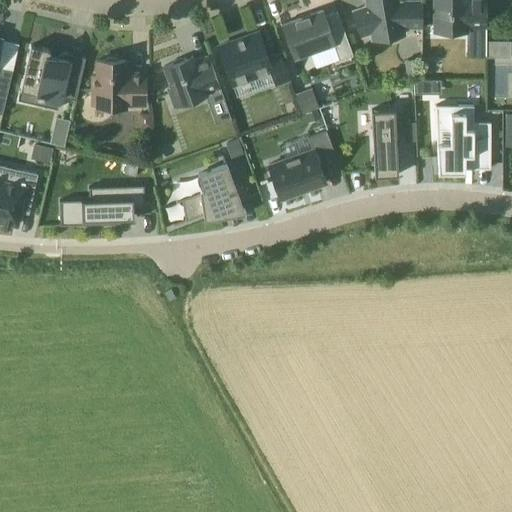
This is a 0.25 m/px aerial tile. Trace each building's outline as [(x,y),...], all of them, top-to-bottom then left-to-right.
[(365,0),(366,5),(351,11),(358,30),(361,37),(370,33),(371,40),(405,35),(403,28),(422,28),(422,20),(422,1),(398,0),(365,0)] [(433,0),(434,30),(467,30),(467,28),(486,28),(485,0),(433,0)] [(322,9),(282,23),(289,42),(295,59),(311,53),(334,45),(339,59),(353,54),(337,10),(324,15),(322,9)] [(258,32),(219,46),(226,65),(233,86),(271,72),(276,85),(290,80),(279,52),(267,56),(265,51),(258,32)] [(0,112),(2,113),(6,97),(12,70),(0,67),(0,46),(2,38),(0,37),(0,112)] [(20,89),(18,99),(37,104),(39,94),(44,95),(44,94),(60,98),(63,83),(78,87),(85,57),(66,53),(65,53),(64,53),(63,53),(62,53),(61,53),(61,54),(60,55),(59,55),(59,56),(59,57),(51,56),(51,55),(51,54),(51,53),(51,52),(50,51),(50,50),(49,50),(48,49),(47,48),(46,48),(34,45),(31,45),(28,56),(20,89)] [(173,63),(164,66),(170,85),(171,86),(167,88),(174,108),(208,95),(207,94),(221,89),(215,74),(209,55),(187,63),(186,58),(183,59),(181,58),(174,60),(173,63)] [(92,94),(92,106),(95,106),(95,108),(127,109),(127,106),(145,106),(145,92),(145,72),(126,72),(126,60),(118,60),(116,57),(107,57),(105,60),(97,60),(97,75),(92,75),(92,94)] [(407,77),(421,75),(418,58),(404,60),(407,77)] [(311,88),(295,94),(302,114),(319,108),(311,88)] [(473,105),(435,105),(436,130),(441,130),(450,130),(450,143),(441,143),(438,143),(437,143),(438,172),(445,172),(465,172),(465,168),(465,164),(471,164),(471,165),(488,165),(488,168),(490,168),(490,121),(473,121),(473,105)] [(395,108),(371,109),(374,176),(398,174),(395,108)] [(139,112),(139,126),(151,126),(151,112),(139,112)] [(54,118),(51,142),(65,143),(67,120),(54,118)] [(416,122),(404,122),(404,141),(416,140),(416,122)] [(312,149),(269,165),(281,198),(326,182),(319,164),(336,158),(326,130),(308,137),(312,149)] [(233,162),(245,157),(238,138),(225,142),(233,162)] [(35,145),(32,156),(49,160),(51,148),(35,145)] [(135,176),(138,165),(126,162),(123,173),(135,176)] [(200,192),(182,198),(182,200),(185,218),(185,220),(203,214),(204,219),(245,213),(240,200),(247,198),(246,196),(240,177),(233,180),(232,180),(226,163),(225,164),(204,171),(204,172),(198,173),(204,190),(200,192)] [(0,221),(17,225),(20,211),(28,213),(36,178),(37,174),(19,170),(20,170),(0,165),(0,221)] [(89,199),(59,200),(60,225),(120,223),(120,218),(134,217),(133,213),(150,212),(150,211),(133,212),(133,207),(145,207),(144,184),(112,186),(112,199),(89,199)]
